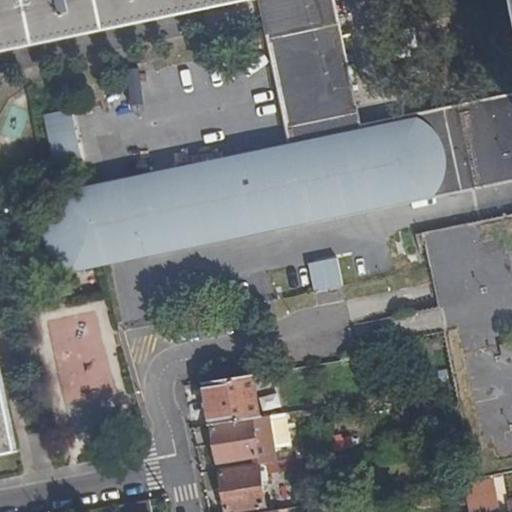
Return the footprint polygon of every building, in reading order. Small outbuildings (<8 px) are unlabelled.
[(0,0),(0,50),(107,29),(101,0),(0,0)] [(101,0),(107,29),(255,0),(101,0)] [(259,0),(266,32),(285,121),(357,107),(334,0),(259,0)] [(511,95),(446,108),(464,191),(511,181),(511,95)] [(85,162),(74,107),(43,113),(53,168),(85,162)] [(446,108),(106,185),(58,194),(61,210),(46,213),(45,229),(46,243),(51,254),(64,266),(76,272),(464,191),(446,108)] [(511,473),(511,217),(427,235),(447,335),(477,481),(483,480),(511,473)] [(315,265),(321,293),(345,288),(340,260),(315,265)] [(316,293),(321,293),(315,265),(311,266),(316,293)] [(374,391),(369,355),(344,360),(350,395),(374,391)] [(215,426),(261,418),(254,375),(208,383),(215,426)] [(0,456),(16,453),(0,379),(0,456)] [(274,454),(268,417),(261,418),(261,420),(215,428),(220,463),(254,458),(274,454)] [(261,420),(261,418),(215,426),(215,428),(261,420)] [(262,465),(275,463),(274,454),(254,458),(256,466),(262,465)] [(291,471),(290,461),(275,463),(262,465),(262,469),(263,476),(291,471)] [(267,506),(263,476),(262,469),(223,476),(228,511),(267,506)] [(488,511),(483,480),(477,481),(468,483),(471,503),(471,511),(488,511)] [(471,503),(468,483),(455,485),(457,505),(471,503)] [(152,511),(151,501),(133,504),(134,511),(152,511)]
